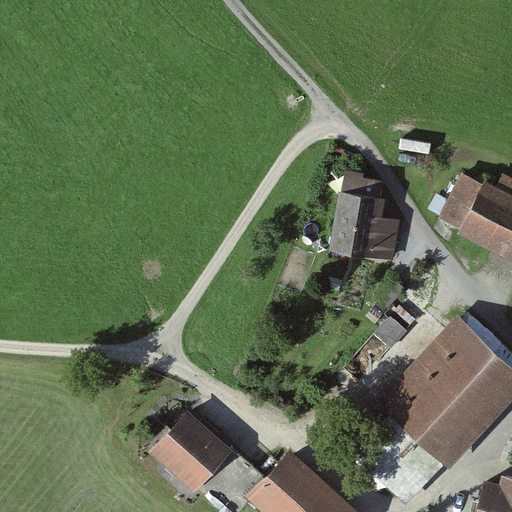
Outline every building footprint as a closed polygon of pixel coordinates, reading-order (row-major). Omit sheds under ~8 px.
[(363,175),(345,172),(332,252),(398,262),(404,221),(383,218),(387,199),(380,198),(382,185),(362,182),(363,175)] [(484,184),(464,174),(443,216),(464,227),(461,232),(511,257),(511,179),(503,174),(497,186),(486,181),(484,184)] [(392,277),(367,318),(383,328),(407,287),(392,277)] [(392,315),(346,368),(364,383),(410,331),(392,315)] [(511,406),(511,366),(461,317),(380,401),(392,412),(356,448),(410,500),(443,465),(450,471),(511,406)] [(233,451),(188,409),(149,452),(194,493),(233,451)] [(355,511),(291,451),(249,495),(266,511),(355,511)] [(499,483),(488,480),(481,511),(511,511),(511,476),(501,474),(499,483)]
